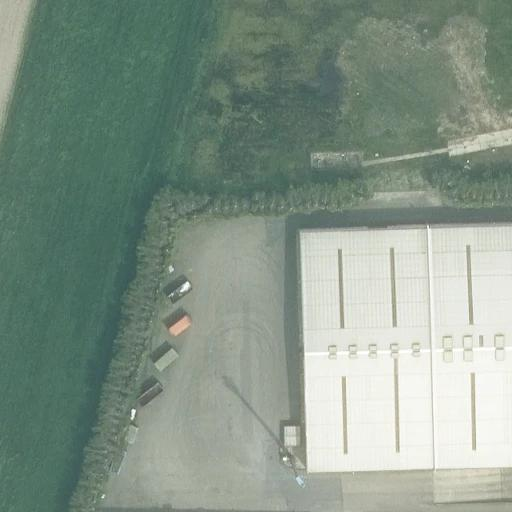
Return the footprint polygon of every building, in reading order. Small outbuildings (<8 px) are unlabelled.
[(221,209),(204,212),(207,228),(223,225),(221,209)] [(511,223),(299,229),(306,469),(511,463),(511,223)] [(265,307),(267,268),(238,267),(236,306),(265,307)] [(256,331),(256,307),(232,307),(232,331),(256,331)] [(309,508),(310,497),(254,495),(254,506),(309,508)]
